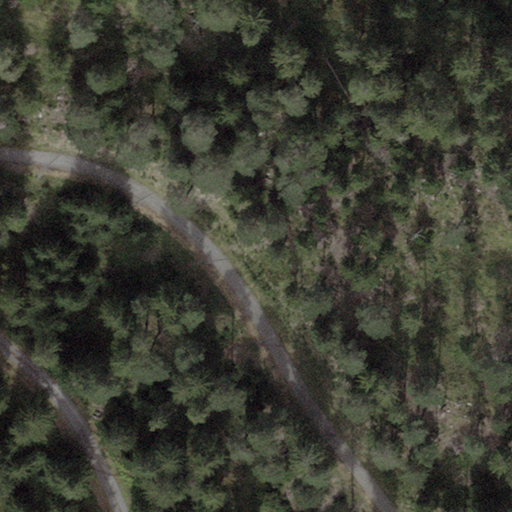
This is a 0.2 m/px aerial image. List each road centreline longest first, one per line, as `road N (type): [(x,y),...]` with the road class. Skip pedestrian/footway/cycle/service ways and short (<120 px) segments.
road 1 (track): [(386,511),(201,240),(119,179),(0,152)]
road 2 (track): [(119,511),(85,437),(26,365),(0,346)]
